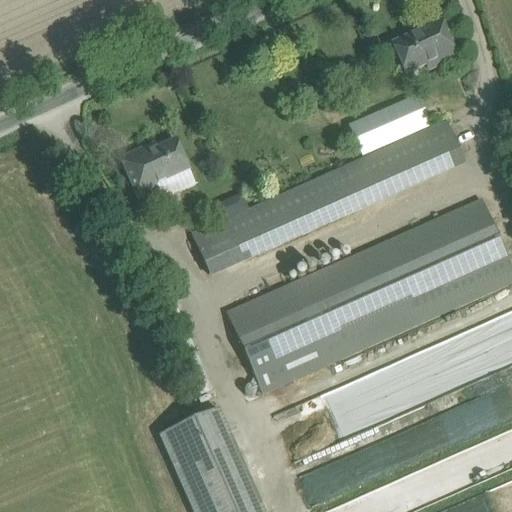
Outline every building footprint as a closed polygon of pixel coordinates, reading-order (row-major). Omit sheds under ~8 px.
[(391,45),(405,76),(426,66),(428,71),(461,57),(442,16),(416,28),(418,33),(391,45)] [(446,123),(191,237),(208,275),(464,162),(446,123)] [(146,148),(119,160),(138,201),(157,192),(155,187),(189,172),(175,141),(148,153),(146,148)] [(511,270),(481,202),(226,315),(262,396),(511,284),(511,270)] [(511,313),(462,334),(472,356),(511,338),(511,313)] [(311,507),(511,423),(511,388),(510,384),(355,448),(358,454),(299,478),(311,507)] [(286,441),(294,460),(309,454),(298,429),(336,413),(328,396),(279,416),(289,440),(286,441)] [(192,511),(262,511),(218,411),(159,437),(192,511)] [(352,437),(362,433),(353,412),(343,417),(352,437)] [(399,511),(511,471),(511,437),(381,485),(384,493),(332,511),(399,511)] [(511,511),(511,484),(447,511),(511,511)]
